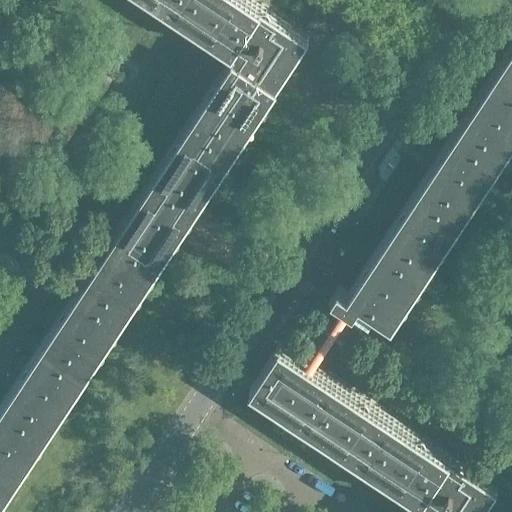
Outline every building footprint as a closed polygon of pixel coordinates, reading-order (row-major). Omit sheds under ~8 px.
[(159,0),(162,1),(190,20),(200,27),(209,33),(218,39),(233,49),(256,14),(235,0),(159,0)] [(308,36),(273,13),(248,51),(283,73),(308,36)] [(160,184),(158,187),(192,210),(211,182),(218,172),(223,163),(230,153),(249,125),(255,115),(261,106),(268,96),(276,83),(242,61),(241,62),(160,184)] [(358,296),(357,298),(371,307),(376,310),(392,321),(401,307),(409,295),(413,289),(421,277),(439,250),(447,238),(450,234),(458,221),(476,194),(484,181),(487,177),(495,164),(511,139),(511,64),(359,297),(358,296)] [(0,500),(175,237),(140,214),(0,425),(0,500)] [(341,300),(347,291),(338,285),(331,294),(341,300)] [(346,301),(308,359),(315,363),(353,306),(346,301)] [(479,511),(498,484),(281,341),(252,385),(424,499),(415,511),(479,511)]
